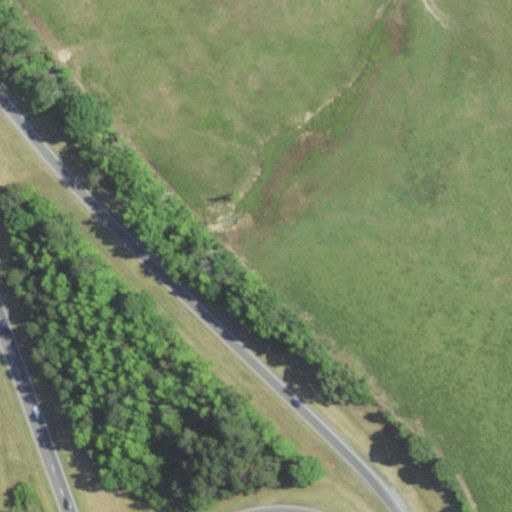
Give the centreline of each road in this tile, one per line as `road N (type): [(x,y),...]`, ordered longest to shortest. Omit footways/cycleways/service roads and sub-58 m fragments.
road 1 (motorway): [(394,511),(362,471),(95,209),(0,97)]
road 2 (motorway): [(68,511),(0,322)]
